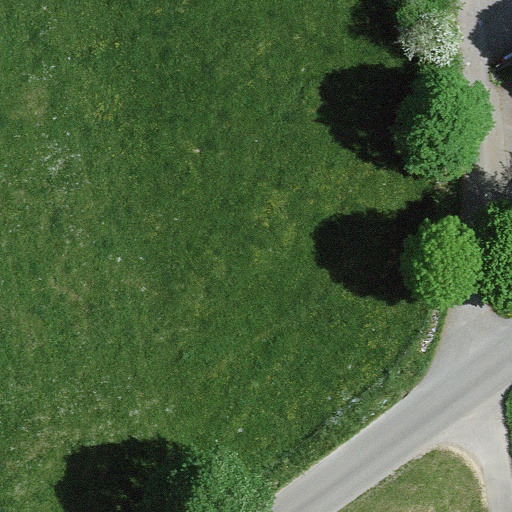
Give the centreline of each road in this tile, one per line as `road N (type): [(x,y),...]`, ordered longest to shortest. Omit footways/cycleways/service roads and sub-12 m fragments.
road 1 (unclassified): [(298,511),(511,356)]
road 2 (track): [(499,511),(482,376)]
